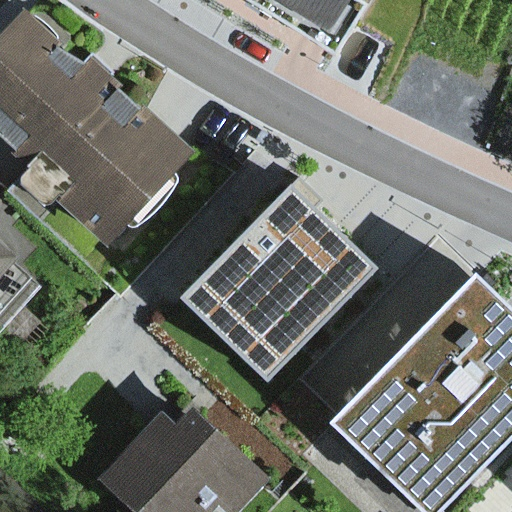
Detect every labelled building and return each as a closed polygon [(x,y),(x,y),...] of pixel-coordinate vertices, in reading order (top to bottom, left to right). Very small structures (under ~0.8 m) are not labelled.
[(342,0),(253,0),(317,40),(342,0)] [(24,6),(0,31),(0,147),(103,246),(186,160),(24,6)] [(374,271),(289,189),(181,300),(266,382),(374,271)] [(0,248),(0,364),(58,303),(0,248)] [(441,511),(511,439),(511,314),(474,278),(332,425),(421,511),(441,511)] [(175,403),(91,481),(120,511),(232,511),(256,490),(175,403)]
